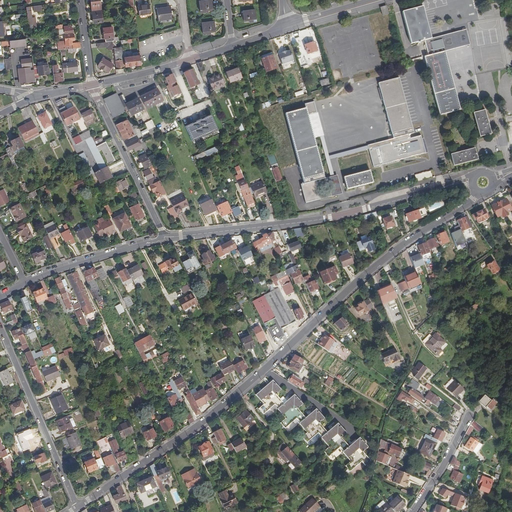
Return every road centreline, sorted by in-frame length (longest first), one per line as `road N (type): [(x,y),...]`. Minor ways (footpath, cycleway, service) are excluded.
road 1 (residential): [(77,507),(202,423),(382,260),(477,190)]
road 2 (tertiary): [(447,185),(330,217),(164,238)]
road 3 (residential): [(77,507),(0,326)]
road 4 (tertiary): [(164,238),(91,85)]
road 5 (tertiary): [(23,282),(164,238)]
